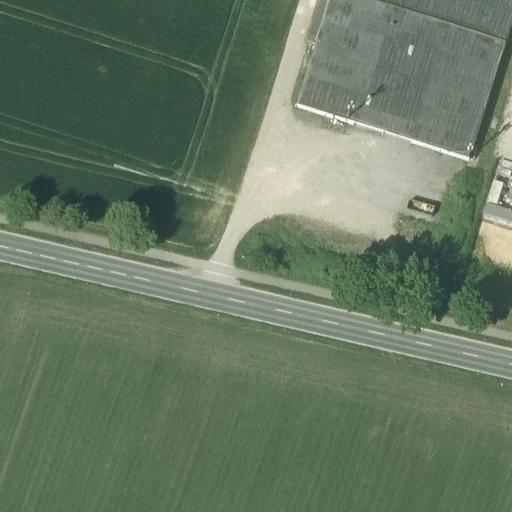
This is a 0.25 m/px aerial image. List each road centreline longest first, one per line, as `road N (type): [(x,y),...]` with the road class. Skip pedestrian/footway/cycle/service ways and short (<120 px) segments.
road 1 (secondary): [(511,368),(0,252)]
road 2 (track): [(210,299),(304,0)]
